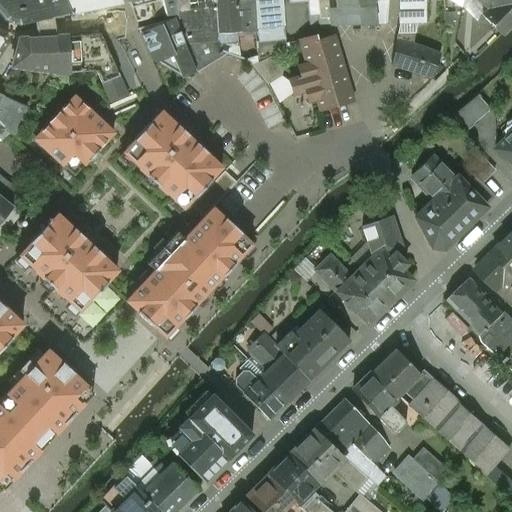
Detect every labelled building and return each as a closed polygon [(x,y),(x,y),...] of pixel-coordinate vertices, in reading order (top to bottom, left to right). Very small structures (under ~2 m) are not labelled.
[(62,0),(0,0),(0,14),(5,21),(21,25),(34,22),(51,19),(68,15),(62,0)] [(62,0),(68,15),(121,5),(119,0),(62,0)] [(125,0),(135,23),(173,13),(172,6),(170,0),(125,0)] [(214,0),(170,0),(172,6),(173,13),(173,19),(174,23),(175,23),(181,40),(217,37),(216,34),(214,0)] [(214,0),(216,34),(255,32),(255,28),(252,0),(214,0)] [(252,0),(255,28),(281,26),(279,0),(252,0)] [(355,0),(319,0),(321,19),(329,19),(330,25),(358,24),(355,0)] [(355,0),(358,24),(376,25),(373,3),(372,0),(355,0)] [(398,0),(398,24),(415,23),(423,23),(423,0),(398,0)] [(475,0),(480,4),(487,10),(496,0),(475,0)] [(511,0),(496,0),(487,10),(481,16),(500,36),(511,24),(511,0)] [(387,3),(373,3),(376,25),(386,24),(387,3)] [(51,19),(34,22),(37,38),(55,37),(51,19)] [(173,19),(138,29),(150,59),(182,78),(195,73),(181,40),(175,23),(174,23),(173,19)] [(415,23),(398,24),(395,41),(411,46),(415,23)] [(100,35),(67,37),(70,74),(96,72),(101,84),(119,77),(100,35)] [(37,38),(19,40),(12,67),(59,74),(70,74),(67,37),(55,37),(37,38)] [(217,37),(181,40),(195,73),(221,52),(220,47),(217,37)] [(276,40),(256,43),(257,57),(248,62),(252,66),(278,55),(276,40)] [(334,43),(322,41),(300,41),(307,66),(297,69),(300,79),(288,82),(292,94),(304,91),(307,102),(317,99),(320,111),(351,102),(334,43)] [(411,46),(395,41),(390,66),(412,72),(431,79),(439,55),(411,46)] [(256,43),(220,47),(221,52),(248,62),(257,57),(256,43)] [(114,122),(77,89),(36,135),(73,168),(114,122)] [(271,128),(287,119),(273,92),(257,100),(271,128)] [(469,131),(493,108),(479,93),(455,116),(469,131)] [(26,110),(0,97),(0,124),(12,137),(26,110)] [(164,101),(120,150),(181,205),(225,157),(164,101)] [(511,135),(509,138),(508,138),(495,150),(511,168),(511,135)] [(453,180),(431,157),(411,177),(434,200),(453,180)] [(0,178),(0,197),(10,186),(0,178)] [(434,200),(462,230),(485,209),(485,208),(469,191),(456,178),(453,180),(434,200)] [(31,194),(15,180),(10,186),(0,197),(12,207),(16,211),(31,194)] [(495,198),(479,182),(469,191),(485,208),(495,198)] [(0,197),(0,220),(12,207),(0,197)] [(214,197),(133,286),(172,321),(253,233),(214,197)] [(462,230),(434,200),(415,218),(431,249),(444,249),(462,230)] [(16,211),(12,207),(0,220),(0,230),(2,232),(6,232),(14,223),(21,215),(16,211)] [(119,267),(56,210),(20,250),(81,306),(119,267)] [(390,218),(361,229),(368,249),(372,257),(384,244),(396,256),(401,251),(390,218)] [(511,235),(492,255),(511,274),(511,273),(511,235)] [(372,257),(357,272),(388,303),(411,281),(401,270),(405,265),(396,256),(384,244),(372,257)] [(511,274),(492,255),(476,271),(496,291),(511,274)] [(349,279),(329,257),(314,272),(335,293),(349,279)] [(388,303),(357,272),(349,279),(335,293),(344,303),(343,304),(354,315),(355,314),(366,325),(388,303)] [(511,273),(511,274),(496,291),(511,306),(511,273)] [(468,279),(445,301),(465,321),(479,307),(485,312),(493,305),(468,279)] [(511,370),(491,351),(482,343),(441,305),(422,323),(502,404),(502,403),(511,411),(511,370)] [(511,323),(493,305),(485,312),(479,307),(465,321),(480,336),(482,343),(491,351),(511,370),(511,323)] [(299,330),(329,360),(348,341),(318,311),(299,330)] [(0,353),(19,331),(0,315),(0,353)] [(329,360),(299,330),(293,336),(290,332),(274,348),(277,350),(282,356),(307,381),(329,360)] [(254,335),(243,345),(248,350),(259,340),(254,335)] [(274,348),(263,336),(259,340),(248,350),(268,370),(277,361),(271,355),(277,350),(274,348)] [(395,350),(371,374),(395,401),(403,393),(420,377),(419,376),(395,350)] [(307,381),(282,356),(277,361),(268,370),(264,373),(289,399),(307,381)] [(98,395),(58,359),(11,410),(48,446),(98,395)] [(219,360),(215,361),(212,364),(212,368),(215,371),(220,371),(223,368),(223,363),(219,360)] [(423,372),(419,376),(420,377),(403,393),(413,403),(409,407),(486,476),(494,467),(510,450),(423,372)] [(289,399),(264,373),(260,377),(286,403),(289,399)] [(395,401),(371,374),(353,391),(377,418),(390,406),(395,401)] [(286,403),(260,377),(243,394),(269,420),(286,403)] [(211,395),(177,429),(189,442),(176,456),(203,484),(251,436),(211,395)] [(369,426),(343,400),(314,429),(340,455),(351,444),(369,426)] [(390,406),(377,418),(394,436),(406,423),(390,406)] [(48,446),(11,410),(0,421),(0,487),(4,492),(48,446)] [(389,447),(369,426),(351,444),(372,465),(389,447)] [(340,455),(314,429),(296,447),(325,476),(330,471),(343,458),(340,455)] [(450,473),(422,448),(412,460),(439,484),(440,485),(450,473)] [(318,483),(288,454),(266,476),(292,502),(298,508),(313,493),(311,490),(318,483)] [(412,460),(408,456),(392,474),(423,502),(439,484),(412,460)] [(343,458),(330,471),(354,493),(367,479),(343,458)] [(165,472),(142,495),(159,511),(175,511),(197,491),(172,465),(165,472)] [(160,467),(136,488),(142,495),(165,472),(160,467)] [(511,482),(494,467),(486,476),(511,498),(511,482)] [(136,488),(124,476),(100,502),(104,507),(108,511),(159,511),(142,495),(136,488)] [(266,476),(245,497),(260,511),(282,511),(292,502),(266,476)] [(319,499),(313,493),(298,508),(302,511),(330,511),(317,501),(319,499)] [(379,511),(359,495),(350,505),(358,511),(379,511)] [(250,511),(240,502),(229,511),(250,511)]
